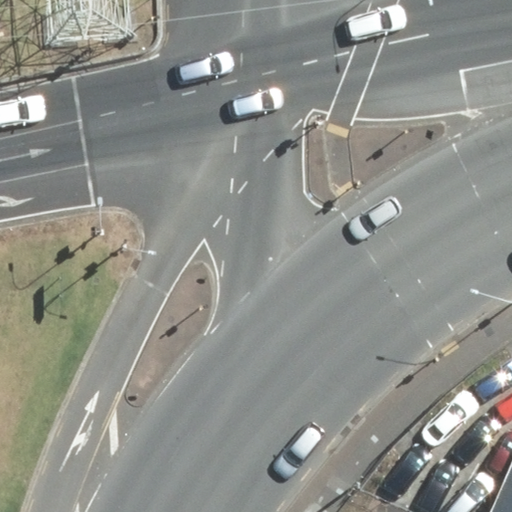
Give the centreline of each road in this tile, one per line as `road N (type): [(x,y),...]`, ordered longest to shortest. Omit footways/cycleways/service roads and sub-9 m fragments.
road 1 (primary): [(86,511),(87,471),(113,357),(259,98)]
road 2 (primary): [(511,172),(385,252),(263,365)]
road 3 (primary): [(259,98),(271,262),(263,365)]
road 4 (motorway): [(0,155),(259,98)]
road 5 (primary): [(259,98),(511,66)]
road 6 (primary): [(263,365),(182,511)]
